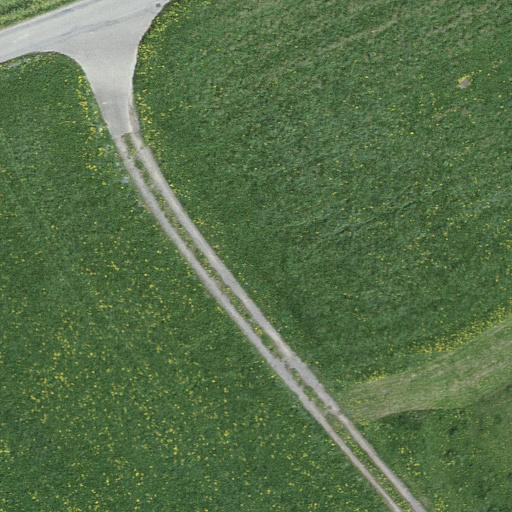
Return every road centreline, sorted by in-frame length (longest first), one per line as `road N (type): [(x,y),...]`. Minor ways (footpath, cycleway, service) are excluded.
road 1 (track): [(83,20),(135,162),(404,511)]
road 2 (unclassified): [(137,0),(0,50)]
